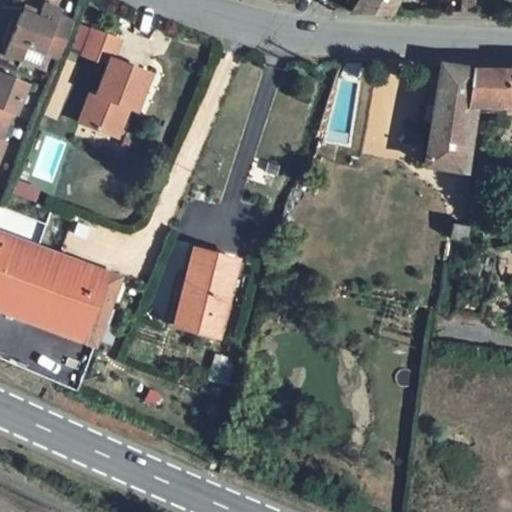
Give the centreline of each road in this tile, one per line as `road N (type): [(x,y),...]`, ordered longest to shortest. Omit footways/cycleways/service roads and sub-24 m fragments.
road 1 (unclassified): [(186,0),(329,35),(511,44)]
road 2 (primary): [(0,402),(243,511)]
